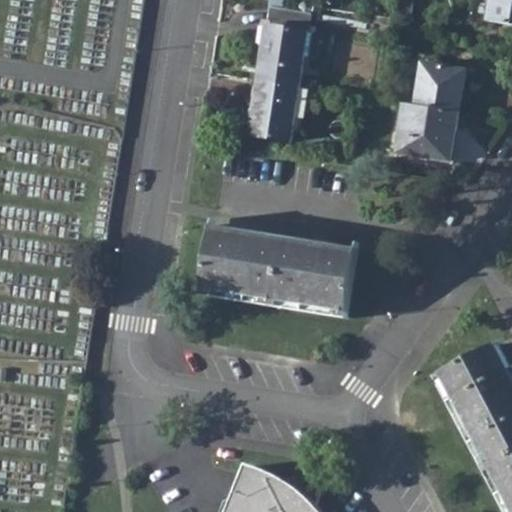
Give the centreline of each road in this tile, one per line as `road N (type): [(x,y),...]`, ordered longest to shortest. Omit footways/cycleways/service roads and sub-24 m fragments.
road 1 (residential): [(343,418),(152,383),(134,370),(131,323),(185,0)]
road 2 (residential): [(343,418),(511,179)]
